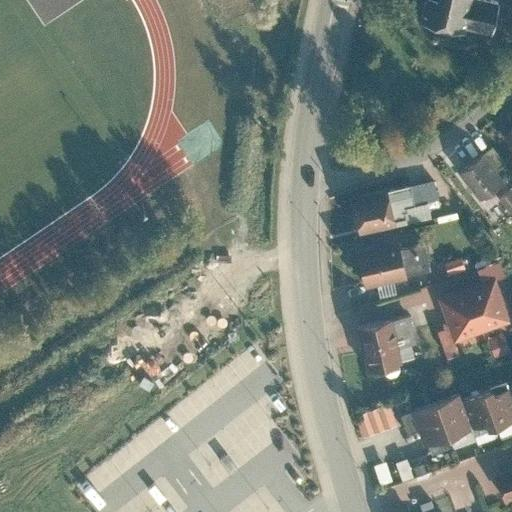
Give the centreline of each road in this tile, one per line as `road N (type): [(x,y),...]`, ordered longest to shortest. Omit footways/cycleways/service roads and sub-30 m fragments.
road 1 (secondary): [(356,511),(316,346),(305,273),(306,191)]
road 2 (residential): [(511,90),(412,163),(306,191)]
road 3 (secondary): [(306,191),(337,0)]
